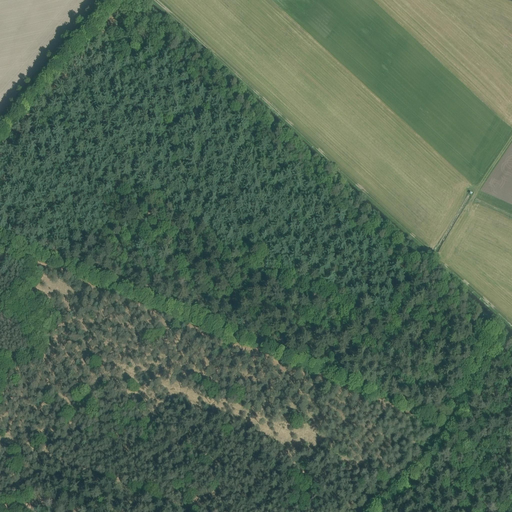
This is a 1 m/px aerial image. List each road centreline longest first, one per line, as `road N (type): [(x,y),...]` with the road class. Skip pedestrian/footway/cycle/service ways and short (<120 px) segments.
road 1 (track): [(186,511),(0,436)]
road 2 (track): [(0,126),(109,0)]
